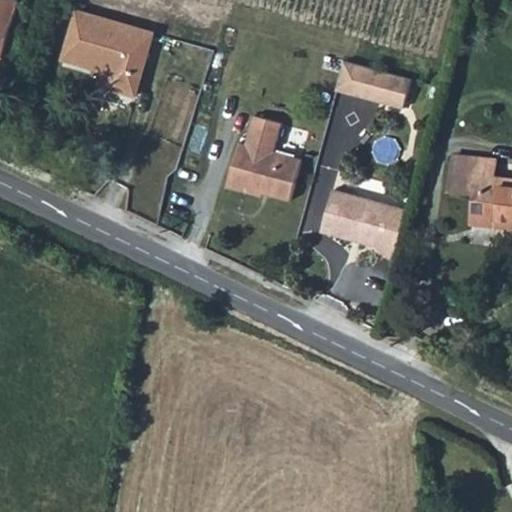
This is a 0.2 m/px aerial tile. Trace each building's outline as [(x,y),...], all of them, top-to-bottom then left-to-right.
[(0,0),(0,59),(1,60),(17,4),(0,0)] [(116,94),(136,100),(155,39),(76,17),(63,63),(120,80),(116,94)] [(345,65),(337,94),(351,98),(359,69),(345,65)] [(359,69),(351,98),(404,112),(412,83),(359,69)] [(263,199),(291,207),(302,166),(274,158),(282,129),(254,122),(246,151),(239,149),(228,194),(263,203),(263,199)] [(452,195),(477,197),(475,225),(511,227),(511,180),(495,180),(496,162),(455,160),(452,195)] [(410,219),(401,214),(334,197),(323,240),(383,255),(381,262),(397,267),(410,219)]
